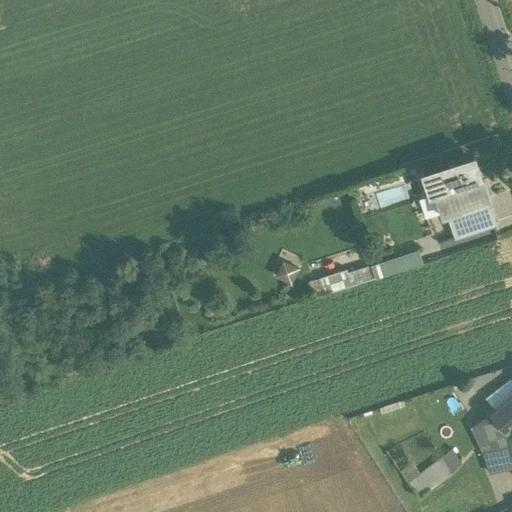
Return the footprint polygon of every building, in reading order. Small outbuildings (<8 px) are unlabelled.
[(473,155),(423,172),(430,193),(436,192),(442,210),(443,213),(450,210),(487,198),(489,197),(483,180),(481,180),(473,155)] [(430,193),(421,197),(427,215),(442,210),(436,192),(430,193)] [(487,198),(450,210),(458,235),(495,223),(487,198)] [(376,262),(380,276),(419,263),(415,249),(376,262)] [(511,378),(485,398),(495,410),(511,396),(511,378)] [(511,396),(495,410),(492,414),(500,425),(505,431),(511,425),(511,396)] [(500,425),(492,414),(473,427),(485,453),(496,449),(491,432),(500,425)] [(500,425),(491,432),(496,449),(503,469),(511,466),(511,454),(505,431),(500,425)] [(485,453),(484,453),(490,473),(503,469),(496,449),(485,453)] [(420,475),(430,488),(459,465),(449,452),(420,475)] [(400,472),(408,484),(420,475),(411,463),(400,472)] [(420,475),(408,484),(418,497),(430,488),(420,475)]
